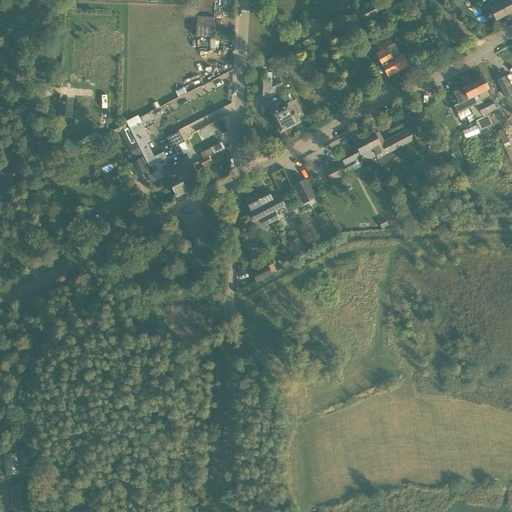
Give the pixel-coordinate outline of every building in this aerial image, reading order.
[(197,0),(195,36),(212,37),(214,17),(214,0),(197,0)] [(497,0),(478,0),(480,1),(485,12),(490,9),(496,19),(505,14),(497,0)] [(497,0),(505,14),(511,10),(511,1),(511,2),(509,0),(497,0)] [(378,12),(385,8),(381,2),(374,5),(373,3),(345,17),(352,30),(366,23),(364,20),(378,13),(378,12)] [(407,65),(402,57),(400,53),(398,54),(393,45),(390,39),(377,46),(380,52),(376,54),(377,55),(376,56),(376,57),(376,59),(378,59),(379,59),(383,67),(387,76),(407,65)] [(497,79),(506,98),(511,94),(511,91),(504,75),(497,79)] [(496,110),(495,109),(490,100),(497,96),(491,86),(487,88),(482,78),(472,83),(486,111),(488,114),(496,110)] [(270,88),(271,80),(263,80),(262,96),(270,97),(284,89),(281,83),(270,88)] [(493,125),(490,119),(488,114),(486,111),(472,83),(454,92),(459,102),(453,105),(457,113),(476,104),(482,117),(475,121),(480,131),(493,125)] [(270,113),(273,120),(280,132),(299,122),(298,118),(303,115),(299,107),(296,100),(270,113)] [(152,174),(156,181),(166,176),(168,175),(170,177),(177,173),(171,162),(167,164),(164,158),(166,158),(163,151),(154,156),(149,147),(147,143),(151,141),(142,124),(153,118),(150,112),(139,118),(138,117),(127,123),(141,151),(149,167),(155,164),(158,171),(152,174)] [(490,119),(493,125),(501,121),(498,115),(490,119)] [(364,138),(373,156),(375,155),(378,160),(376,161),(379,168),(381,167),(380,165),(392,158),(389,152),(412,140),(412,141),(420,137),(415,128),(413,125),(406,129),(406,130),(383,142),(379,135),(375,137),(374,133),(364,138)] [(503,129),(497,131),(502,144),(508,142),(503,129)] [(169,143),(161,147),(163,151),(166,158),(164,158),(167,164),(171,162),(177,173),(192,165),(192,164),(191,165),(185,153),(183,154),(178,145),(184,142),(178,131),(175,133),(166,137),(169,143)] [(352,149),(339,155),(345,168),(351,165),(355,166),(360,164),(361,168),(368,164),(372,172),(379,168),(376,161),(378,160),(375,155),(373,156),(364,138),(354,144),(355,144),(350,147),(352,149)] [(202,158),(205,157),(213,153),(211,147),(200,153),(202,158)] [(132,162),(139,175),(147,171),(150,170),(143,156),(132,162)] [(208,157),(199,161),(202,167),(211,162),(208,157)] [(345,174),(344,172),(339,163),(325,170),(330,181),(345,174)] [(177,173),(182,183),(198,175),(192,165),(177,173)] [(168,180),(165,182),(167,186),(170,185),(171,187),(176,196),(186,191),(182,183),(177,173),(170,177),(168,175),(166,176),(168,180)] [(301,199),(311,193),(304,180),(294,185),(301,199)] [(274,212),(284,206),(279,198),(277,199),(274,192),(269,194),(266,189),(256,194),(270,222),(277,218),(274,212)] [(256,194),(245,199),(247,203),(245,204),(247,208),(249,207),(250,209),(248,211),(254,221),(259,218),(263,225),(270,222),(256,194)] [(201,222),(192,226),(195,232),(204,228),(201,222)] [(298,237),(289,242),(296,257),(306,252),(298,237)] [(268,265),(251,273),(255,282),(272,274),(268,265)] [(3,454),(5,474),(19,473),(17,452),(3,454)]
